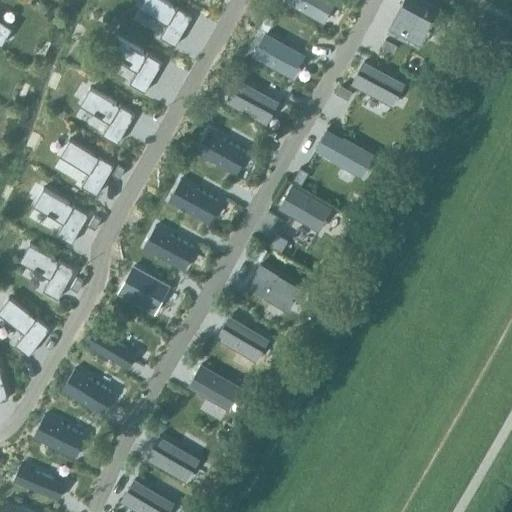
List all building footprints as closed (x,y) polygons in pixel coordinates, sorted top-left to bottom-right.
[(175,44),(192,16),(164,0),(142,0),(139,7),(168,24),(161,36),(175,44)] [(207,0),(207,2),(227,15),(236,0),(207,0)] [(334,0),(284,0),(284,1),(324,23),(336,1),(334,0)] [(404,0),(388,31),(405,40),(416,46),(417,47),(418,46),(422,38),(426,30),(429,31),(432,26),(429,24),(435,13),(436,13),(437,12),(414,0),(404,0)] [(0,43),(2,45),(12,29),(0,20),(0,43)] [(41,31),(27,56),(43,65),(49,55),(54,58),(62,43),(41,31)] [(265,34),(253,56),(293,78),(305,55),(265,34)] [(189,49),(206,57),(212,43),(195,36),(189,49)] [(145,91),(161,62),(117,37),(108,53),(138,70),(131,83),(145,91)] [(364,62),(352,84),(392,105),(404,83),(364,62)] [(238,79),(226,102),(266,123),(278,101),(238,79)] [(117,142),(133,114),(90,89),(80,105),(110,122),(103,134),(117,142)] [(156,93),(148,111),(173,122),(181,104),(156,93)] [(328,129),(315,151),(331,159),(355,173),(367,151),(343,137),(328,129)] [(208,130),(196,151),(236,173),(247,153),(208,130)] [(96,194),(113,165),(70,139),(60,155),(90,172),(82,185),(96,194)] [(142,173),(153,149),(132,140),(121,164),(142,173)] [(181,180),(169,200),(209,223),(221,202),(181,180)] [(292,186),(280,207),(318,230),(323,221),(324,222),(325,222),(328,218),(327,217),(326,217),(331,208),(292,186)] [(71,242),(87,213),(44,188),(34,205),(64,221),(57,234),(71,242)] [(156,226),(144,247),(184,269),(195,248),(156,226)] [(58,298),(74,269),(30,244),(20,260),(51,277),(44,290),(58,298)] [(261,264),(248,286),(287,309),(300,287),(261,264)] [(133,266),(119,293),(155,312),(169,286),(133,266)] [(205,308),(209,283),(196,281),(192,306),(205,308)] [(29,354),(49,328),(9,296),(0,307),(0,312),(25,333),(16,343),(29,354)] [(229,316),(217,338),(256,361),(268,339),(229,316)] [(95,329),(87,344),(128,369),(137,354),(95,329)] [(201,364),(189,386),(228,409),(241,387),(201,364)] [(75,369),(63,390),(101,414),(114,393),(75,369)] [(44,416),(34,437),(75,457),(86,435),(44,416)] [(160,436),(147,458),(186,481),(199,459),(160,436)] [(21,465),(14,481),(59,499),(65,484),(21,465)] [(134,479),(121,501),(140,511),(167,511),(173,502),(134,479)] [(31,511),(4,500),(0,510),(0,511),(31,511)]
